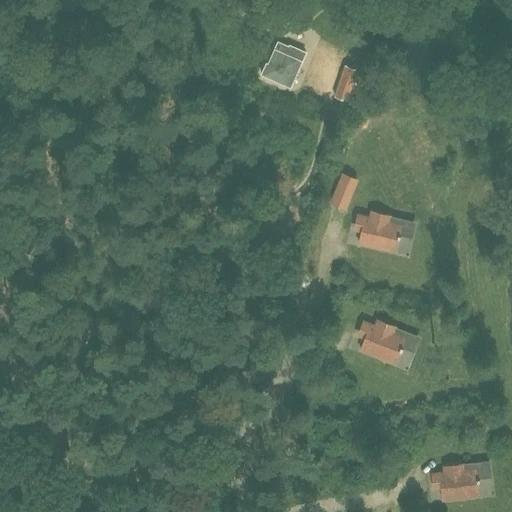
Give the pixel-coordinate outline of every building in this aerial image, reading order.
[(262,73),(290,86),(302,61),(275,49),(268,63),(266,63),(262,73)] [(357,70),(344,66),(334,95),(348,101),(357,70)] [(356,179),(343,174),(331,203),(345,208),(356,179)] [(402,225),(389,222),(390,216),(372,211),(371,217),(359,214),(357,225),(363,227),(360,242),(395,251),(402,225)] [(393,332),(395,326),(378,320),(375,325),(364,321),(360,331),(367,334),(361,349),(395,362),(405,337),(393,332)] [(477,468),(463,470),(463,464),(444,466),(445,472),(433,473),(434,484),(441,483),(443,499),(480,495),(477,468)]
